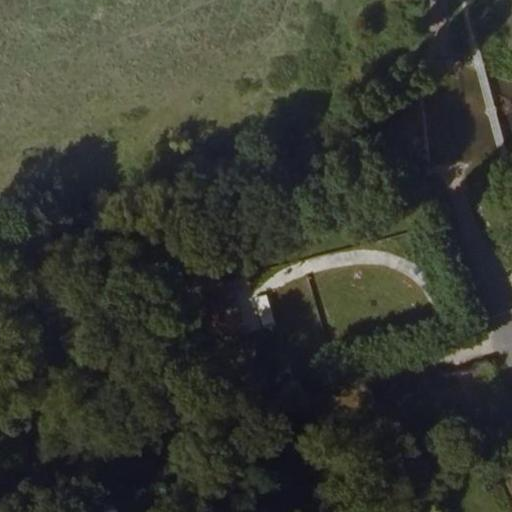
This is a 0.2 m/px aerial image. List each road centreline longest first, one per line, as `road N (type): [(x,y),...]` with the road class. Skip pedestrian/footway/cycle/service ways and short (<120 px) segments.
road 1 (unclassified): [(436,0),(443,138),(464,205)]
road 2 (residential): [(511,337),(464,205)]
